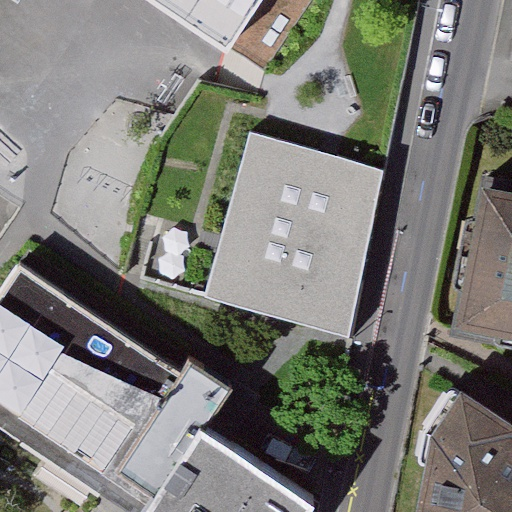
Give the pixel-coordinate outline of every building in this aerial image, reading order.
[(160,0),(230,47),(262,0),(160,0)] [(389,176),(256,138),(213,305),(357,343),(389,176)] [(511,197),(504,196),(479,323),(511,329),(511,197)] [(190,382),(23,273),(0,307),(0,407),(159,511),(318,511),(213,443),(241,401),(197,372),(190,382)] [(511,511),(511,427),(474,403),(446,441),(434,511),(511,511)]
